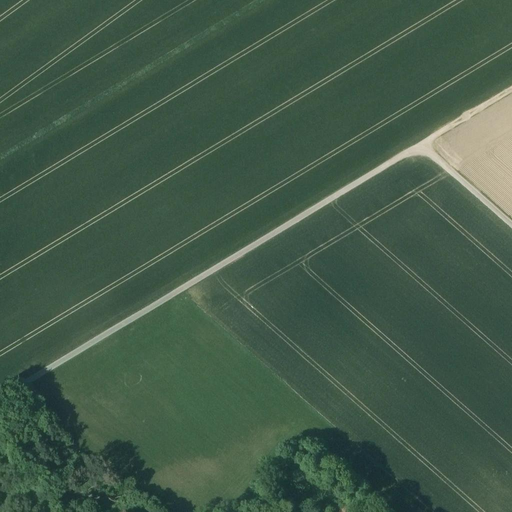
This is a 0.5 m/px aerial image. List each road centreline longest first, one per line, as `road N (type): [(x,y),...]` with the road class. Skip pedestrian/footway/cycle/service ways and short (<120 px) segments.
road 1 (track): [(0,398),(420,145)]
road 2 (track): [(420,145),(511,226)]
